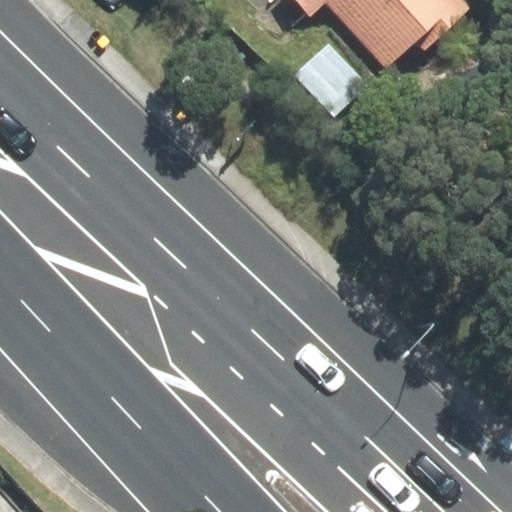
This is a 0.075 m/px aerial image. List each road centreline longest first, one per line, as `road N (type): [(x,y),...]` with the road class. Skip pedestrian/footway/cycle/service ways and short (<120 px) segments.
road 1 (primary): [(136,331),(325,423),(424,511)]
road 2 (primary): [(233,511),(136,331)]
road 3 (primary): [(0,181),(136,331)]
